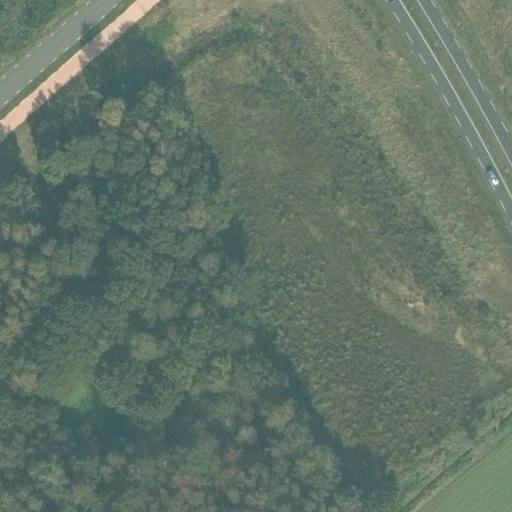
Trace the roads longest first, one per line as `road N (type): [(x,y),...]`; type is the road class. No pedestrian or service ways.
road 1 (primary): [(390,0),(511,213)]
road 2 (primary): [(511,155),(421,0)]
road 3 (tertiary): [(0,95),(106,0)]
